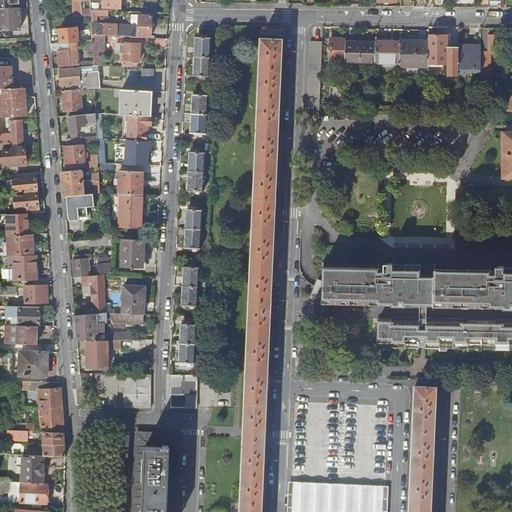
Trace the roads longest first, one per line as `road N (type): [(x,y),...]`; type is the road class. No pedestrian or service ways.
road 1 (residential): [(68,419),(35,0)]
road 2 (residential): [(178,14),(157,423)]
road 3 (residential): [(283,389),(300,15)]
road 4 (residential): [(283,389),(402,394),(396,511)]
road 5 (residential): [(300,15),(511,17)]
road 6 (residential): [(447,511),(453,384)]
road 7 (residential): [(157,423),(193,424),(187,511)]
road 8 (residential): [(277,511),(283,389)]
road 9 (residential): [(178,14),(300,15)]
